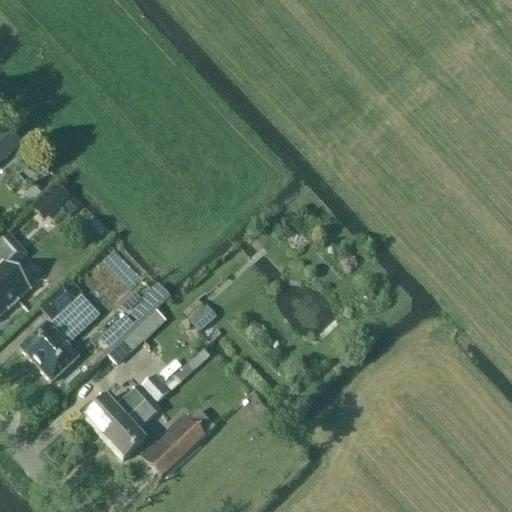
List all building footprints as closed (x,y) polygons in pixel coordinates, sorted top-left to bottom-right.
[(0,165),(21,147),(6,130),(0,135),(0,165)] [(36,184),(43,191),(53,182),(46,174),(36,184)] [(21,200),(27,207),(39,196),(33,189),(21,200)] [(0,320),(31,293),(6,266),(16,256),(2,241),(0,242),(0,320)] [(144,298),(155,309),(165,298),(154,287),(144,298)] [(51,324),(75,302),(62,289),(39,310),(51,324)] [(181,315),(190,325),(204,312),(195,302),(181,315)] [(50,385),(77,361),(45,326),(19,351),(50,385)] [(202,352),(164,386),(164,387),(162,389),(168,395),(208,359),(202,352)] [(81,407),(101,386),(84,370),(64,392),(81,407)] [(164,387),(164,386),(154,376),(138,390),(137,389),(113,411),(105,402),(83,421),(103,442),(154,396),(159,402),(168,395),(162,389),(164,387)] [(159,402),(154,396),(103,442),(122,463),(144,444),(135,435),(159,413),(154,407),(159,402)] [(139,459),(159,481),(204,439),(203,438),(213,429),(198,413),(188,422),(184,418),(139,459)]
